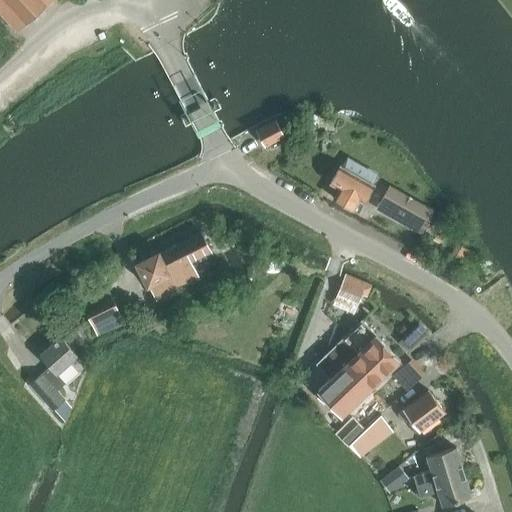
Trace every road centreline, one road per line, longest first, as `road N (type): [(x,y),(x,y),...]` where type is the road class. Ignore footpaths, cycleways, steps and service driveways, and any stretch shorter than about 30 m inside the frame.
road 1 (tertiary): [(511,356),(451,295),(221,159)]
road 2 (tertiary): [(0,280),(221,159)]
road 3 (tertiary): [(221,159),(144,0)]
road 4 (unclassified): [(0,78),(65,21),(130,0)]
